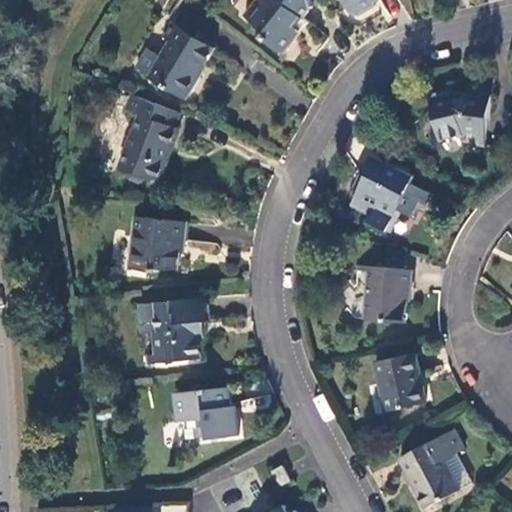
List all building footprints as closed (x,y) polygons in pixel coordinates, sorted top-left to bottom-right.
[(310,1),(308,0),(255,0),(244,15),(261,30),(262,38),(283,54),(300,34),(294,29),(310,8),(310,1)] [(344,0),(353,13),(359,15),(375,7),(373,3),(376,0),(344,0)] [(171,22),(162,37),(168,41),(159,56),(148,75),(147,76),(179,96),(190,93),(199,77),(197,76),(214,48),(171,22)] [(159,56),(146,48),(135,68),(148,75),(159,56)] [(483,139),(489,95),(479,94),(479,97),(467,95),(466,97),(450,94),(449,90),(427,95),(438,139),(459,135),(483,139)] [(174,126),(141,113),(120,167),(126,170),(129,178),(137,181),(145,178),(158,182),(166,162),(161,160),(174,126)] [(179,128),(174,126),(161,160),(166,162),(179,128)] [(414,176),(372,155),(360,180),(364,182),(353,205),(373,215),(378,206),(395,216),(399,209),(412,215),(419,202),(425,191),(410,184),(414,176)] [(432,195),(425,191),(419,202),(427,206),(432,195)] [(188,223),(135,216),(129,268),(158,272),(158,268),(178,271),(181,243),(185,243),(188,223)] [(187,240),(186,261),(220,262),(220,242),(187,240)] [(413,271),(370,266),(365,318),(405,323),(409,287),(411,288),(413,271)] [(175,301),(138,303),(140,332),(153,331),(155,354),(148,355),(148,362),(202,358),(199,321),(208,320),(207,298),(175,301)] [(413,354),(375,362),(387,411),(424,403),(413,354)] [(235,387),(181,392),(184,419),(195,418),(214,417),(216,433),(216,436),(245,434),(242,415),(238,415),(235,387)] [(183,437),(216,433),(214,417),(195,418),(187,426),(181,426),(183,437)] [(463,449),(453,430),(432,440),(399,458),(425,507),(458,491),(443,460),(456,453),(463,449)] [(471,484),(456,453),(443,460),(458,491),(471,484)] [(289,480),(282,466),(272,472),(280,485),(289,480)]
